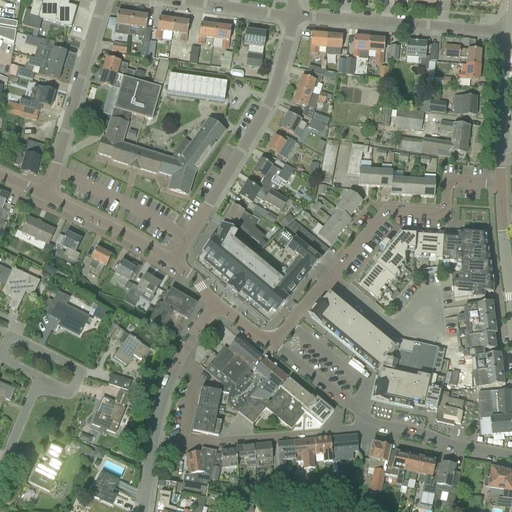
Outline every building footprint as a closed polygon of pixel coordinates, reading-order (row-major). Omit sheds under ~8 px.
[(71,29),(77,8),(66,5),(68,1),(63,0),(54,0),(54,1),(50,0),(42,0),(42,3),(34,1),(30,13),(25,11),(21,27),(38,32),(42,20),(71,29)] [(130,28),(132,15),(117,13),(115,26),(114,34),(120,35),(129,36),(130,28)] [(144,38),(147,17),(132,15),(130,28),(139,29),(138,37),(144,38)] [(171,34),(173,21),(158,19),(155,40),(161,41),(163,33),(171,34)] [(185,44),(188,23),(173,21),(171,34),(180,35),(179,43),(185,44)] [(213,41),(215,27),(200,25),(197,46),(203,47),(205,39),(213,41)] [(227,51),(230,29),(215,27),(213,41),(222,42),(221,50),(227,51)] [(265,34),(245,31),(243,47),(248,47),(245,68),(260,70),(262,58),(263,49),(265,34)] [(325,56),(327,36),(311,35),(310,48),(311,48),(310,55),(317,55),(317,50),(325,51),(325,55),(325,56)] [(43,48),(45,41),(27,36),(24,45),(39,49),(39,47),(43,48)] [(341,51),(342,37),(327,36),(325,56),(333,56),(339,57),(340,50),(341,51)] [(367,61),(368,52),(369,39),(354,38),(353,51),(353,58),(358,58),(358,61),(367,61)] [(383,53),(384,41),(369,39),(368,52),(376,53),(375,66),(381,67),(382,62),(382,53),(383,53)] [(147,59),(153,60),(156,43),(149,42),(147,59)] [(425,60),(426,44),(406,42),(405,58),(425,60)] [(125,55),(126,47),(113,45),(112,52),(125,55)] [(389,62),(397,62),(398,47),(390,47),(389,62)] [(467,60),(466,66),(479,67),(481,52),(460,50),(460,49),(444,47),(444,58),(459,60),(459,59),(467,60)] [(44,54),(41,62),(62,68),(66,54),(53,50),(45,48),(44,54)] [(191,48),(190,55),(188,65),(196,66),(198,49),(191,48)] [(231,61),(232,54),(224,53),(223,60),(231,61)] [(62,68),(41,62),(29,59),(27,66),(39,70),(37,76),(58,82),(62,68)] [(122,78),(132,81),(134,73),(126,71),(127,66),(120,63),(106,59),(102,72),(122,78)] [(158,60),(154,81),(165,83),(169,62),(158,60)] [(478,82),(479,67),(466,66),(465,75),(457,74),(457,82),(465,82),(465,81),(478,82)] [(316,75),(322,77),(324,77),(324,71),(319,69),(309,67),(307,73),(316,75)] [(16,77),(17,77),(32,81),(34,75),(26,73),(26,71),(24,70),(18,68),(16,77)] [(122,78),(102,72),(102,73),(101,73),(99,74),(98,77),(99,79),(100,79),(99,86),(118,91),(122,78)] [(142,84),(144,76),(135,73),(133,81),(142,84)] [(173,94),(176,76),(169,75),(167,93),(173,94)] [(297,91),(310,95),(311,89),(314,90),(316,85),(319,86),(322,77),(316,75),(314,82),(301,78),(297,91)] [(173,94),(179,95),(182,77),(176,76),(173,94)] [(186,96),(188,78),(182,77),(179,95),(186,96)] [(19,81),(10,78),(8,85),(17,88),(19,81)] [(113,110),(111,117),(104,140),(102,139),(97,155),(112,160),(111,162),(128,167),(128,168),(139,171),(156,176),(157,174),(172,178),(168,191),(187,197),(194,176),(225,133),(208,121),(182,158),(175,153),(170,159),(121,145),(129,115),(151,121),(160,89),(142,84),(133,81),(132,81),(122,78),(118,91),(113,110)] [(192,97),(195,79),(188,78),(186,96),(192,97)] [(442,86),(452,87),(453,79),(445,78),(445,80),(442,80),(442,86)] [(198,98),(201,80),(195,79),(192,97),(198,98)] [(207,81),(201,80),(198,98),(205,99),(207,81)] [(207,81),(205,99),(211,100),(214,82),(207,81)] [(214,82),(211,100),(218,101),(220,83),(214,82)] [(220,83),(218,101),(224,101),(226,84),(220,83)] [(37,105),(50,109),(54,94),(42,90),(41,91),(32,88),(30,95),(39,98),(37,105)] [(323,105),(325,100),(318,98),(310,95),(297,91),(293,104),(314,111),(317,103),(323,105)] [(453,117),(475,117),(476,98),(454,97),(453,117)] [(444,115),(446,104),(429,102),(428,113),(444,115)] [(5,113),(36,121),(39,112),(34,111),(14,106),(14,104),(8,103),(5,113)] [(111,117),(112,115),(113,110),(105,108),(103,115),(111,117)] [(420,132),(423,114),(397,110),(394,128),(420,132)] [(311,121),(324,128),(327,129),(329,120),(314,114),(311,121)] [(300,122),(287,115),(280,129),(299,139),(306,126),(300,122)] [(321,135),(324,128),(311,121),(308,128),(321,135)] [(450,142),(467,144),(469,127),(440,123),(439,132),(451,134),(450,142)] [(126,135),(134,138),(137,129),(129,127),(126,135)] [(283,143),(275,137),(267,150),(277,157),(278,156),(285,161),(295,144),(285,139),(283,143)] [(326,141),(325,148),(337,150),(338,144),(326,141)] [(420,155),(431,156),(436,157),(437,151),(465,155),(467,144),(450,142),(450,145),(422,141),(422,142),(420,155)] [(23,166),(20,173),(21,174),(22,176),(26,177),(28,176),(35,178),(37,172),(41,171),(41,169),(38,168),(41,159),(40,159),(43,147),(27,142),(23,154),(26,155),(24,161),(22,160),(20,157),(16,155),(12,158),(11,162),(13,166),(17,167),(21,165),(23,166)] [(362,154),(363,148),(351,146),(350,152),(362,154)] [(324,154),(336,156),(337,150),(325,148),(324,154)] [(350,152),(349,158),(361,160),(362,154),(350,152)] [(324,154),(323,160),(335,162),(336,156),(324,154)] [(348,164),(360,166),(361,160),(349,158),(348,164)] [(280,173),(277,171),(271,167),(261,160),(253,174),(263,180),(260,185),(267,189),(276,194),(279,189),(270,184),(274,177),(286,184),(293,171),(284,166),(280,173)] [(335,162),(323,160),(322,166),(334,168),(335,162)] [(319,166),(310,164),(308,176),(317,177),(319,166)] [(359,171),(360,166),(348,164),(347,170),(358,172),(359,171)] [(333,174),(334,168),(322,166),(321,172),(333,174)] [(346,176),(357,178),(358,172),(347,170),(346,176)] [(359,171),(358,172),(357,178),(358,178),(358,187),(368,188),(370,172),(359,171)] [(321,172),(320,177),(332,180),(333,174),(321,172)] [(370,172),(368,188),(379,189),(380,172),(370,172)] [(380,172),(379,189),(390,189),(391,180),(392,173),(380,172)] [(320,177),(319,183),(331,186),(332,180),(320,177)] [(391,180),(390,189),(390,196),(401,197),(402,181),(391,180)] [(412,198),(413,181),(402,181),(401,197),(412,198)] [(412,198),(423,198),(424,182),(413,181),(412,198)] [(434,199),(435,182),(424,182),(423,198),(434,199)] [(260,186),(258,191),(247,184),(239,197),(251,205),(255,198),(261,202),(263,203),(264,203),(281,213),(288,201),(271,192),(270,192),(260,186)] [(362,203),(349,193),(342,201),(355,212),(362,203)] [(313,199),(306,194),(303,200),(310,204),(313,199)] [(355,212),(342,201),(335,210),(348,220),(355,212)] [(235,227),(242,231),(257,245),(255,248),(260,252),(267,246),(261,241),(264,237),(253,228),(246,224),(251,216),(233,206),(225,221),(235,227)] [(251,214),(257,217),(265,221),(272,226),(277,219),(268,214),(268,215),(255,207),(251,214)] [(351,222),(348,220),(335,210),(337,212),(331,220),(344,231),(351,222)] [(310,217),(304,213),(301,216),(307,221),(310,217)] [(28,219),(23,228),(21,234),(47,246),(54,231),(28,219)] [(344,231),(331,220),(324,229),(337,239),(344,231)] [(290,297),(298,287),(299,288),(305,280),(304,280),(311,271),(311,272),(320,261),(328,251),(292,222),(267,246),(260,252),(255,248),(241,237),(222,226),(217,233),(214,240),(213,240),(201,254),(202,255),(194,264),(268,325),(275,315),(276,316),(288,301),(287,301),(291,297),(290,297)] [(337,239),(324,229),(317,237),(330,248),(337,239)] [(75,253),(81,241),(67,234),(60,247),(67,250),(64,255),(76,261),(79,255),(75,253)] [(443,261),(445,237),(445,234),(439,234),(438,237),(403,235),(396,243),(392,240),(390,243),(389,242),(386,242),(380,249),(387,254),(364,281),(362,279),(358,284),(378,301),(405,268),(403,266),(407,262),(406,255),(409,253),(415,253),(414,259),(443,261)] [(445,237),(443,261),(450,261),(450,264),(457,264),(457,267),(462,268),(463,273),(461,273),(456,274),(452,274),(455,302),(485,298),(486,293),(494,294),(494,285),(491,285),(492,271),(489,271),(490,257),(487,256),(488,242),(485,242),(485,235),(464,234),(464,236),(460,236),(459,238),(445,237)] [(52,250),(47,248),(46,247),(43,253),(49,256),(52,250)] [(98,280),(104,267),(105,268),(111,257),(96,249),(90,260),(92,261),(91,269),(88,275),(98,280)] [(127,283),(132,275),(135,277),(140,268),(132,264),(130,267),(122,262),(114,275),(121,278),(117,284),(123,288),(127,283)] [(0,281),(6,284),(4,287),(1,294),(11,272),(0,267),(0,281)] [(27,290),(34,293),(39,282),(12,270),(11,272),(1,294),(12,299),(8,308),(16,312),(27,290)] [(151,298),(159,285),(145,276),(138,289),(132,286),(129,291),(123,301),(134,308),(143,293),(151,298)] [(127,283),(123,288),(129,291),(132,286),(127,283)] [(177,332),(184,320),(187,322),(196,306),(170,291),(169,293),(166,291),(159,303),(148,321),(159,327),(162,322),(169,326),(177,332)] [(61,320),(59,325),(64,328),(66,325),(71,328),(70,329),(80,334),(83,327),(87,329),(91,322),(87,320),(88,318),(65,306),(69,299),(56,293),(50,304),(56,307),(51,315),(61,320)] [(379,373),(377,383),(373,400),(413,409),(414,406),(425,408),(439,349),(389,338),(387,340),(339,301),(335,298),(331,294),(323,303),(321,301),(309,315),(377,372),(379,373)] [(479,352),(491,351),(498,350),(496,335),(498,334),(494,303),(467,307),(471,337),(469,337),(471,353),(471,354),(479,352)] [(106,312),(97,308),(92,317),(102,322),(106,312)] [(107,334),(109,336),(116,327),(111,324),(107,334)] [(117,329),(111,338),(117,343),(118,342),(123,345),(114,358),(125,366),(133,355),(141,361),(148,351),(139,345),(140,344),(129,337),(123,334),(124,333),(117,329)] [(220,383),(249,348),(237,339),(227,351),(224,348),(218,354),(205,371),(220,383)] [(249,348),(220,383),(222,385),(236,388),(244,378),(261,358),(249,348)] [(439,349),(425,408),(428,409),(427,412),(437,415),(442,393),(444,385),(444,383),(436,381),(437,374),(441,372),(443,361),(446,350),(439,349)] [(491,351),(479,352),(480,363),(478,364),(479,367),(473,390),(506,385),(502,355),(491,356),(491,351)] [(229,395),(226,404),(238,414),(250,399),(256,392),(265,381),(266,382),(275,370),(264,361),(254,373),(248,381),(244,378),(236,388),(222,385),(221,393),(229,395)] [(444,385),(462,390),(459,369),(448,367),(444,383),(444,385)] [(250,399),(262,402),(264,395),(272,397),(287,379),(275,370),(266,382),(265,381),(256,392),(250,399)] [(130,382),(110,376),(107,385),(127,391),(130,382)] [(270,403),(262,402),(250,399),(238,414),(252,425),(265,410),(291,431),(304,414),(313,403),(312,402),(313,400),(311,399),(310,399),(288,381),(270,403)] [(15,390),(0,383),(0,410),(4,400),(10,402),(15,390)] [(201,389),(199,397),(202,397),(199,409),(197,409),(216,413),(220,393),(201,389)] [(102,399),(98,410),(101,411),(100,414),(97,413),(92,425),(99,428),(101,424),(108,427),(106,431),(115,435),(124,410),(123,410),(129,396),(119,391),(113,406),(110,405),(111,402),(102,399)] [(489,393),(478,394),(482,438),(511,435),(511,403),(511,392),(489,393)] [(464,403),(449,399),(450,395),(442,393),(437,415),(436,421),(437,423),(454,427),(455,424),(461,426),(464,412),(462,412),(464,403)] [(304,414),(321,428),(333,413),(318,401),(316,403),(313,400),(312,402),(313,403),(304,414)] [(390,419),(391,411),(374,408),(373,415),(390,419)] [(216,413),(197,409),(197,410),(196,415),(200,416),(198,424),(196,424),(195,433),(217,438),(220,424),(215,423),(216,413)] [(92,439),(81,435),(78,441),(89,445),(92,439)] [(333,454),(332,454),(332,463),(336,463),(345,462),(353,461),(352,453),(357,452),(356,436),(332,439),(333,454)] [(330,439),(314,440),(316,457),(323,456),(323,464),(331,463),(332,463),(332,454),(330,439)] [(313,457),(316,457),(314,440),(293,442),(295,455),(297,455),(298,459),(302,458),(303,471),(314,469),(313,457)] [(277,444),(279,472),(285,471),(285,462),(292,461),(293,467),(296,467),(295,459),(298,459),(297,455),(295,455),(293,442),(277,444)] [(373,445),(372,444),(369,460),(370,460),(367,470),(374,471),(369,492),(380,495),(384,476),(389,452),(390,448),(379,446),(378,444),(374,444),(373,445)] [(29,484),(49,493),(63,464),(58,461),(63,451),(50,445),(45,456),(51,458),(46,469),(38,465),(29,484)] [(258,461),(272,460),(270,445),(253,446),(255,467),(258,467),(258,461)] [(94,453),(82,446),(78,452),(90,460),(94,453)] [(235,448),(236,451),(236,459),(247,458),(248,468),(255,467),(253,446),(235,448)] [(93,458),(97,460),(103,457),(105,453),(96,449),(93,458)] [(205,499),(209,481),(215,455),(216,452),(201,449),(201,450),(202,450),(201,454),(186,456),(189,473),(184,474),(182,484),(176,484),(174,494),(186,496),(198,498),(205,499)] [(237,467),(236,459),(236,451),(221,452),(221,455),(215,455),(209,481),(217,482),(220,469),(222,469),(237,467)] [(400,487),(408,456),(395,453),(389,452),(384,476),(396,478),(395,486),(400,487)] [(416,475),(417,475),(420,459),(408,456),(400,487),(406,489),(408,481),(415,482),(416,475)] [(434,495),(436,486),(436,482),(441,465),(440,465),(440,466),(434,465),(435,462),(420,459),(417,475),(419,476),(417,483),(424,484),(422,492),(428,493),(434,495)] [(460,475),(453,474),(454,468),(441,465),(436,482),(436,486),(449,488),(448,495),(455,496),(460,475)] [(509,469),(494,466),(492,479),(487,479),(485,488),(504,491),(503,500),(499,499),(497,508),(510,510),(511,501),(511,502),(511,501),(511,474),(509,474),(509,469)] [(101,472),(94,486),(98,488),(93,497),(86,494),(101,502),(100,504),(102,500),(105,501),(105,502),(107,503),(107,502),(112,505),(111,506),(111,507),(116,497),(112,495),(118,481),(101,472)] [(273,493),(275,483),(275,482),(269,480),(266,492),(273,493)] [(292,488),(293,485),(282,483),(282,484),(275,483),(273,493),(290,496),(292,488)] [(300,490),(292,488),(290,496),(298,498),(300,490)] [(421,500),(422,493),(414,491),(413,499),(421,500)] [(175,511),(176,510),(168,507),(170,494),(160,492),(159,503),(164,504),(162,511),(175,511)] [(201,511),(203,509),(205,499),(198,498),(194,511),(201,511)] [(243,511),(245,504),(236,502),(234,509),(243,511)]
